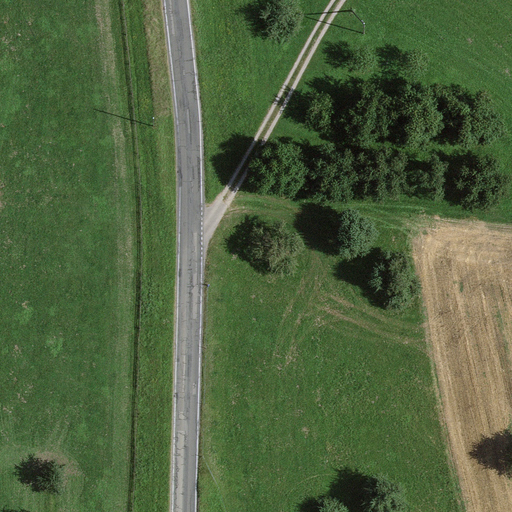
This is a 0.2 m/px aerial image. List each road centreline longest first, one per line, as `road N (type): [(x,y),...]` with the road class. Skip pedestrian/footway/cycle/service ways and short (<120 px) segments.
road 1 (tertiary): [(176,0),(191,198),(183,511)]
road 2 (track): [(346,0),(231,198),(191,242)]
